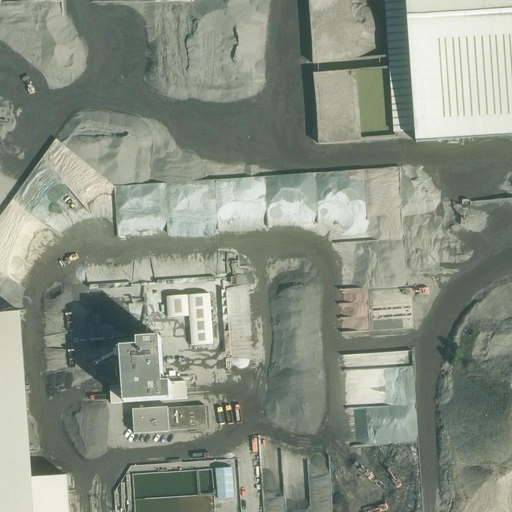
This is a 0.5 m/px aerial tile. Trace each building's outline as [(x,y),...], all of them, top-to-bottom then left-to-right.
[(511,0),(410,0),(419,131),(511,124),(511,0)] [(371,332),(414,329),(412,288),(368,290),(371,332)] [(213,345),(210,294),(166,297),(167,318),(189,316),(191,346),(213,345)] [(0,322),(0,511),(70,511),(68,477),(35,479),(24,321),(0,322)] [(122,385),(111,386),(112,403),(188,399),(186,381),(166,383),(163,340),(137,342),(137,348),(120,349),(122,382),(122,385)] [(390,352),(390,366),(413,365),(413,351),(390,352)] [(207,406),(133,411),(135,436),(209,431),(207,406)] [(233,468),(216,469),(218,499),(235,498),(233,468)] [(412,471),(411,511),(422,511),(422,471),(412,471)]
